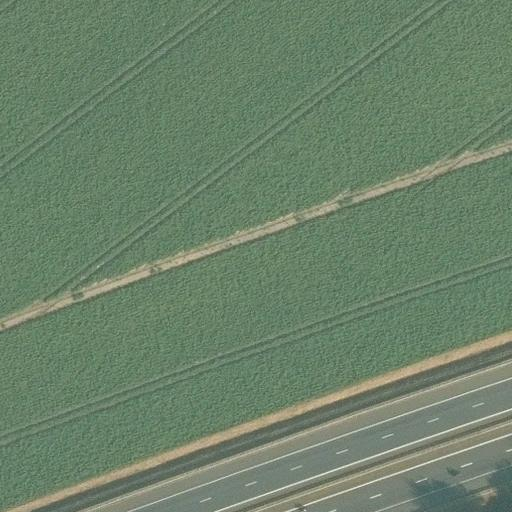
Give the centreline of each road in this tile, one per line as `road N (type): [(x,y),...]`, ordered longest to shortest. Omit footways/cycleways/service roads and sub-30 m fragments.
road 1 (motorway): [(511,400),(180,511)]
road 2 (motorway): [(337,511),(511,454)]
